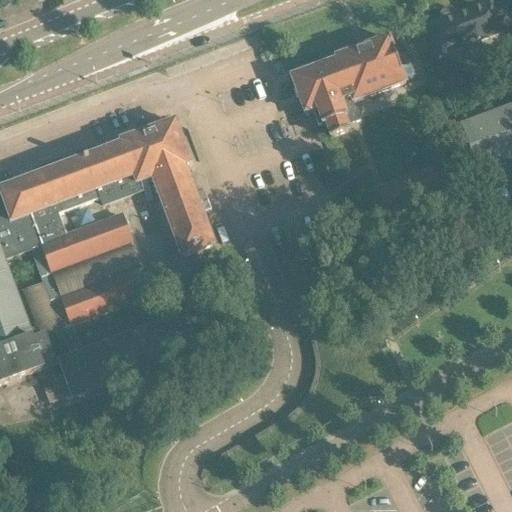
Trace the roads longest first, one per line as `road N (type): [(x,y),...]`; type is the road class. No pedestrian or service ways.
road 1 (secondary): [(0,101),(228,0)]
road 2 (secondary): [(120,0),(0,48)]
